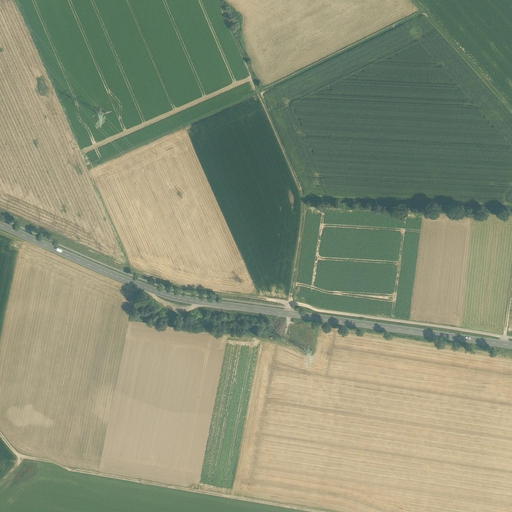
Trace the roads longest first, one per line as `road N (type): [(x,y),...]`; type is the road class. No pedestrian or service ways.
road 1 (secondary): [(511,345),(175,297),(0,224)]
road 2 (track): [(310,511),(23,463),(0,439)]
road 3 (track): [(0,211),(183,288),(289,306)]
road 4 (track): [(511,337),(289,306)]
road 5 (track): [(261,97),(304,197),(289,306)]
road 6 (track): [(511,206),(304,197)]
road 7 (track): [(88,173),(261,97)]
road 8 (track): [(261,97),(426,15)]
road 9 (track): [(426,15),(511,112)]
